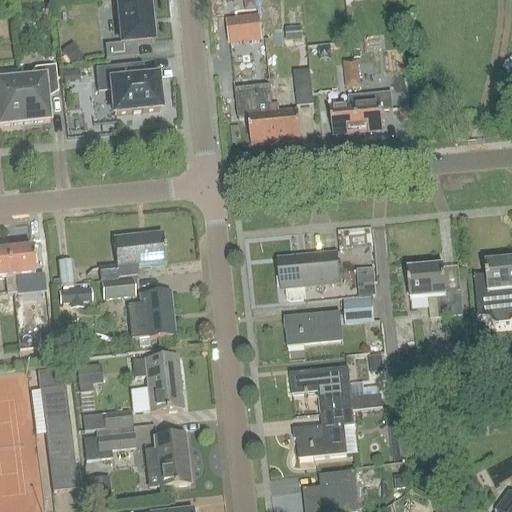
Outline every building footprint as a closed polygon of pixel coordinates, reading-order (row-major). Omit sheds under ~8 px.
[(152,45),(147,4),(118,7),(122,48),(106,49),(107,62),(137,59),(135,47),(152,45)] [(258,19),(226,22),(227,35),(247,33),(248,46),(260,45),(258,19)] [(286,31),(286,43),(302,42),(301,30),(286,31)] [(82,58),(73,45),(62,53),(65,57),(70,63),(71,66),(82,58)] [(344,79),(358,77),(357,64),(343,65),(344,79)] [(127,84),(125,68),(96,71),(98,95),(112,94),(114,118),(160,113),(159,109),(163,109),(162,94),(158,94),(157,82),(127,84)] [(23,127),(48,124),(45,97),(58,96),(55,69),(36,71),(30,78),(30,83),(19,84),(23,127)] [(75,73),(64,74),(65,86),(76,85),(75,73)] [(309,73),(293,74),(297,109),(313,108),(309,73)] [(358,77),(344,79),(346,91),(360,90),(359,84),(358,77)] [(0,129),(23,127),(19,84),(0,86),(0,129)] [(271,93),(235,97),(238,121),(248,120),(273,117),(272,107),(271,93)] [(354,100),(358,137),(383,135),(381,115),(393,114),(391,96),(354,100)] [(333,140),(358,137),(354,100),(347,100),(348,110),(330,111),(333,140)] [(273,117),(276,146),(301,144),(298,114),(279,116),(278,106),(272,107),(273,117)] [(276,146),(273,117),(248,120),(251,149),(276,146)] [(117,280),(138,278),(137,270),(165,266),(162,238),(112,243),(115,270),(98,272),(100,284),(117,282),(117,280)] [(8,281),(4,282),(6,298),(16,297),(14,281),(32,279),(34,279),(31,253),(5,255),(8,281)] [(305,291),(339,287),(336,257),(277,263),(280,294),(285,293),(286,300),(289,302),(303,301),(305,298),(305,291)] [(59,283),(52,284),(53,290),(73,288),(70,263),(56,265),(59,283)] [(511,263),(484,267),(485,279),(474,280),(478,321),(495,319),(496,327),(511,325),(511,263)] [(446,296),(444,270),(407,272),(409,305),(435,303),(437,323),(463,320),(461,295),(446,296)] [(32,279),(14,281),(16,297),(45,294),(43,278),(34,279),(32,279)] [(129,287),(100,290),(101,304),(131,301),(129,287)] [(342,304),(366,302),(365,288),(341,290),(342,304)] [(91,292),(82,293),(81,291),(69,292),(70,294),(60,295),(61,307),(71,306),(71,312),(83,311),(83,305),(92,304),(91,292)] [(139,299),(140,308),(126,310),(130,344),(143,342),(144,343),(174,340),(169,296),(139,299)] [(345,330),(374,327),(371,301),(366,302),(342,304),(345,330)] [(286,352),(343,347),(340,316),(283,322),(286,352)] [(380,359),(368,360),(369,378),(381,377),(380,359)] [(145,380),(150,418),(181,414),(176,360),(144,363),(144,364),(133,365),(135,382),(145,380)] [(93,370),(75,372),(77,389),(94,388),(93,370)] [(295,434),(298,464),(347,459),(344,432),(354,431),(348,372),(289,377),(292,399),(317,397),(320,431),(295,434)] [(78,493),(76,481),(65,391),(57,392),(54,374),(37,376),(52,496),(78,493)] [(434,384),(419,385),(420,400),(435,399),(434,384)] [(130,416),(101,419),(82,421),(84,436),(131,431),(130,416)] [(110,456),(134,453),(132,437),(82,443),(85,465),(111,462),(110,456)] [(157,476),(157,481),(158,491),(190,487),(184,437),(152,441),(155,462),(145,463),(146,477),(157,476)] [(358,511),(355,481),(355,476),(318,480),(319,492),(304,493),(305,511),(358,511)] [(112,504),(109,479),(87,482),(90,506),(112,504)] [(404,479),(393,480),(394,494),(405,493),(404,479)] [(511,511),(511,494),(510,493),(496,511),(511,511)]
